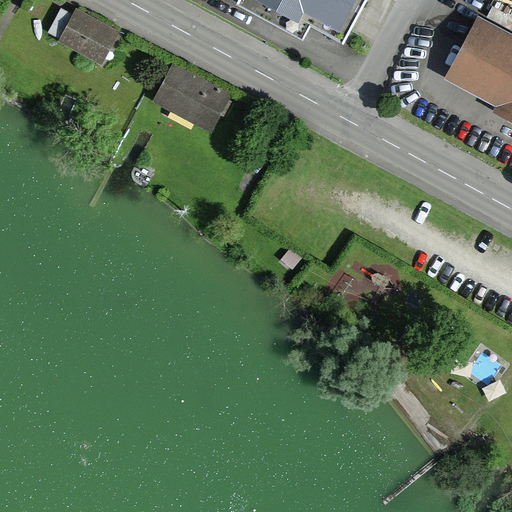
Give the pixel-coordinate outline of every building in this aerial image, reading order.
[(280,0),(245,0),(273,15),(280,0)] [(365,0),(280,0),(273,15),(304,32),(310,20),(344,39),(365,0)] [(113,31),(75,10),(60,37),(99,58),(113,31)] [(59,38),(71,17),(60,11),(48,32),(59,38)] [(511,34),(481,17),(452,69),(503,98),(500,104),(511,110),(511,34)] [(227,98),(171,67),(154,96),(210,127),(227,98)]
